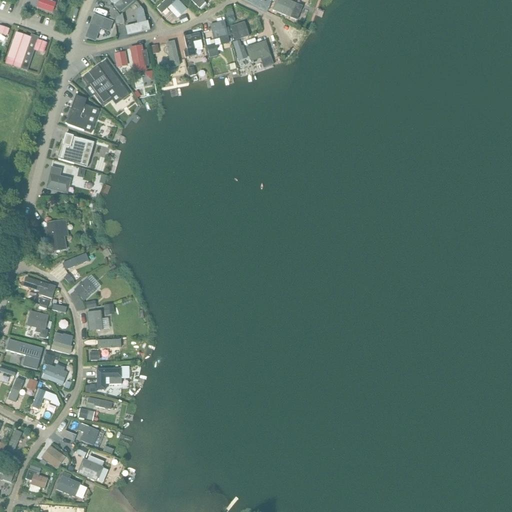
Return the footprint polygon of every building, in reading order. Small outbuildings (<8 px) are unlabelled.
[(56,3),(45,0),(38,0),(36,8),(53,13),(56,3)] [(133,0),(120,0),(121,0),(113,7),(120,14),(135,2),(135,1),(133,0)] [(166,0),(157,9),(162,14),(176,0),(166,0)] [(189,0),(199,9),(205,4),(201,0),(189,0)] [(297,5),(285,0),(275,0),(271,10),(291,19),(297,5)] [(137,24),(125,27),(127,36),(150,31),(148,22),(146,22),(143,11),(140,7),(134,13),(137,24)] [(232,9),(225,12),(227,18),(234,16),(232,9)] [(94,16),(86,36),(96,40),(100,30),(109,33),(113,23),(94,16)] [(210,25),(214,41),(228,38),(224,22),(210,25)] [(245,23),(230,27),(235,41),(249,37),(245,23)] [(0,26),(0,34),(7,36),(9,30),(0,26)] [(46,44),(15,33),(4,64),(26,71),(34,51),(43,54),(46,44)] [(201,42),(199,34),(184,37),(187,51),(184,51),(185,59),(196,57),(194,43),(201,42)] [(166,44),(171,69),(180,66),(175,42),(166,44)] [(266,42),(246,48),(250,62),(270,56),(266,42)] [(207,46),(206,46),(209,59),(219,56),(216,46),(216,44),(215,44),(211,45),(207,46)] [(142,46),(130,48),(131,53),(134,73),(146,71),(146,67),(149,66),(147,51),(143,51),(142,46)] [(157,46),(151,47),(153,55),(159,54),(157,46)] [(241,47),(234,49),(238,61),(247,59),(243,46),(241,47)] [(126,60),(116,62),(117,70),(127,68),(126,60)] [(270,60),(261,63),(264,70),(272,67),(270,60)] [(89,74),(82,79),(88,87),(84,90),(91,99),(94,96),(103,108),(112,101),(115,106),(129,95),(105,62),(98,67),(98,66),(88,73),(89,74)] [(194,67),(187,69),(189,77),(196,75),(194,67)] [(72,111),(67,125),(91,134),(99,110),(85,105),(87,100),(76,96),(71,111),(72,111)] [(66,135),(58,160),(87,168),(94,144),(73,138),(73,137),(66,135)] [(51,161),(49,168),(56,170),(57,162),(51,161)] [(71,168),(69,175),(77,177),(78,170),(71,168)] [(45,190),(68,195),(71,180),(49,174),(45,190)] [(68,236),(66,220),(46,223),(47,228),(43,228),(44,238),(48,237),(49,244),(46,244),(48,256),(53,255),(52,253),(67,250),(65,237),(68,236)] [(65,271),(88,262),(85,255),(62,264),(65,271)] [(68,274),(64,278),(69,285),(74,282),(68,274)] [(26,278),(23,287),(39,292),(38,295),(52,300),(56,288),(50,286),(26,278)] [(74,290),(84,302),(96,292),(86,280),(74,290)] [(29,292),(27,299),(34,301),(36,295),(29,292)] [(40,305),(39,307),(46,309),(49,301),(42,298),(40,305)] [(95,301),(85,303),(86,310),(96,308),(95,301)] [(113,305),(104,306),(105,316),(114,315),(113,305)] [(59,306),(57,313),(64,315),(66,307),(59,306)] [(87,313),(89,332),(103,330),(101,311),(87,313)] [(45,330),(48,316),(30,312),(26,326),(36,329),(35,333),(40,334),(39,339),(46,340),(48,331),(45,330)] [(9,341),(6,351),(16,354),(26,356),(23,366),(37,370),(42,350),(9,341)] [(97,349),(121,348),(121,341),(97,342),(97,349)] [(53,342),(51,350),(70,356),(72,348),(53,342)] [(48,352),(46,359),(53,361),(54,358),(55,354),(48,352)] [(100,352),(89,353),(90,361),(100,361),(100,352)] [(2,365),(0,369),(0,372),(14,377),(16,370),(2,365)] [(46,371),(42,379),(62,387),(65,379),(64,379),(67,374),(63,373),(54,369),(52,368),(50,373),(46,371)] [(121,369),(97,370),(97,378),(97,391),(106,391),(106,385),(106,378),(121,378),(121,369)] [(8,401),(15,403),(23,382),(17,379),(8,401)] [(30,379),(26,389),(34,392),(38,383),(30,379)] [(32,410),(38,412),(45,393),(39,391),(32,410)] [(49,391),(47,397),(53,400),(55,393),(49,391)] [(87,404),(87,405),(94,407),(111,410),(112,404),(88,398),(87,404)] [(80,409),(78,418),(86,420),(88,411),(80,409)] [(79,423),(76,430),(83,433),(80,441),(93,446),(96,438),(99,431),(79,423)] [(6,450),(13,453),(22,434),(15,431),(6,450)] [(67,432),(64,439),(75,443),(78,436),(67,432)] [(41,458),(56,470),(65,458),(50,446),(41,458)] [(78,446),(75,454),(82,457),(86,449),(78,446)] [(8,452),(5,460),(15,464),(18,456),(8,452)] [(83,460),(77,474),(97,482),(103,468),(83,460)] [(31,464),(29,469),(40,473),(41,467),(31,464)] [(10,484),(15,472),(0,466),(0,473),(4,475),(2,481),(10,484)] [(30,485),(44,490),(48,479),(39,476),(40,474),(28,470),(25,480),(31,482),(30,485)] [(56,491),(75,498),(80,484),(70,480),(71,476),(63,472),(56,491)]
